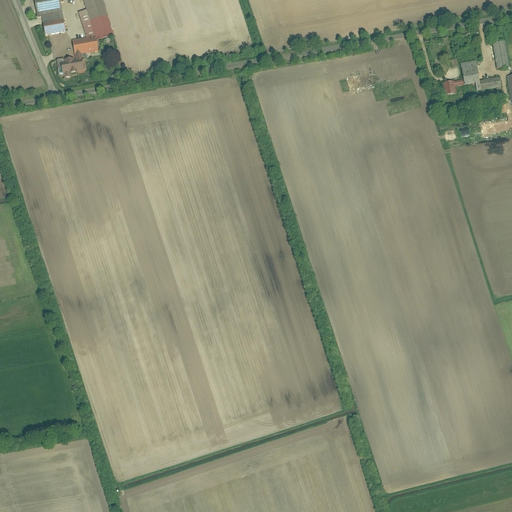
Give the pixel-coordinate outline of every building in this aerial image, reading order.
[(62,0),(36,0),(40,18),(43,17),(65,13),(62,0)] [(116,34),(104,0),(85,0),(90,12),(99,39),(116,34)] [(100,52),(98,39),(99,39),(90,12),(81,15),(89,38),(74,41),(76,56),(83,55),(100,52)] [(65,13),(43,17),(45,24),(66,20),(65,13)] [(66,20),(45,24),(47,36),(68,32),(66,20)] [(503,43),(491,45),(495,69),(507,68),(503,43)] [(83,55),(76,56),(77,59),(66,61),(66,59),(58,60),(61,78),(73,77),(72,74),(87,71),(85,61),(84,61),(83,55)] [(475,63),(459,66),(462,81),(462,86),(472,84),(474,92),(499,87),(498,79),(479,82),(475,63)] [(441,85),(443,96),(455,94),(454,87),(453,83),(441,85)]
